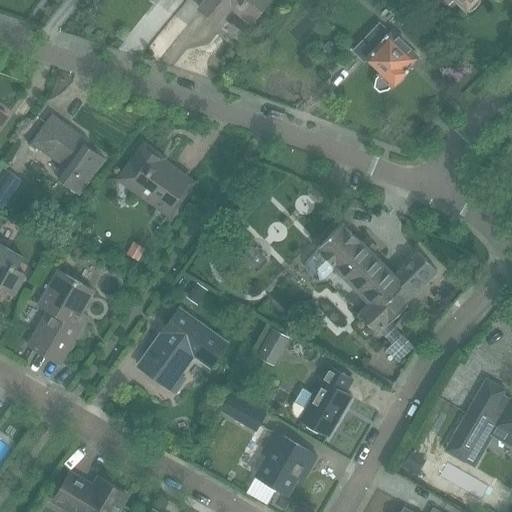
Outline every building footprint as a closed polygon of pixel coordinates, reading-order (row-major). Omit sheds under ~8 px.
[(268,0),(207,0),(200,10),(216,23),(230,6),(250,23),(268,0)] [(445,0),(449,4),(452,0),(455,0),(466,10),(467,9),(469,11),(469,12),(480,0),(479,0),(445,0)] [(379,24),(354,51),(364,61),(367,58),(380,72),(378,74),(379,75),(376,78),(374,87),(379,91),(388,89),(391,86),(392,87),(395,83),(399,83),(403,78),(404,75),(408,70),(406,68),(417,57),(409,49),(409,48),(398,38),(391,32),(389,34),(379,24)] [(52,114),(31,143),(66,168),(58,180),(79,195),(105,159),(86,144),(88,140),(52,114)] [(145,145),(121,179),(170,214),(191,183),(160,161),(162,158),(145,145)] [(2,166),(0,169),(0,210),(21,180),(2,166)] [(377,332),(388,321),(390,322),(407,305),(404,303),(437,271),(419,253),(395,276),(342,223),(316,248),(318,250),(308,260),(306,262),(305,266),(306,269),(308,272),(313,278),(316,279),(319,280),(323,279),(326,277),(335,268),(370,303),(359,314),(377,332)] [(0,286),(14,294),(25,275),(16,270),(23,258),(0,244),(0,286)] [(48,310),(28,345),(61,364),(82,328),(75,324),(94,291),(58,270),(38,304),(48,310)] [(150,356),(142,368),(175,391),(184,379),(179,375),(193,355),(210,367),(227,344),(179,309),(167,326),(169,328),(162,338),(159,337),(147,354),(150,356)] [(329,366),(312,396),(303,391),(294,407),(294,411),(295,414),(299,418),(328,436),(351,397),(345,393),(353,380),(329,366)] [(486,379),(445,451),(464,462),(483,429),(492,434),(511,446),(511,398),(504,393),(506,390),(486,379)] [(267,414),(231,393),(220,412),(256,433),(267,414)] [(317,456),(274,431),(262,452),(267,455),(256,476),(288,494),(303,467),(308,470),(317,456)] [(70,473),(54,501),(72,511),(116,511),(127,495),(98,479),(93,489),(86,485),(86,483),(70,473)]
